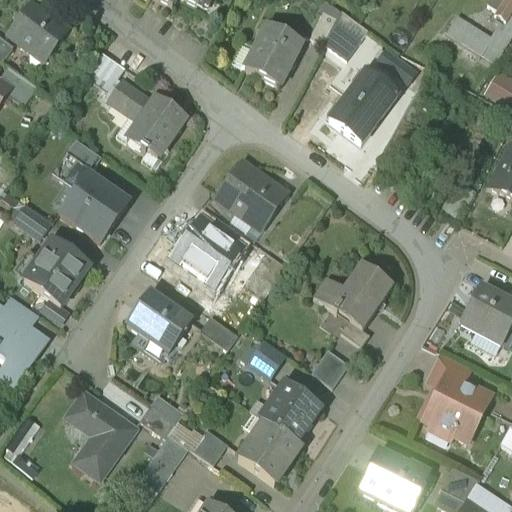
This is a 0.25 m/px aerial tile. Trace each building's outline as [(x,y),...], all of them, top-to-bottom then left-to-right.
[(148,0),(172,12),(177,0),(179,0),(197,9),(202,1),(209,5),(211,0),(148,0)] [(499,0),(493,0),(487,11),(497,18),(506,4),(499,0)] [(511,18),(511,7),(506,4),(497,18),(494,23),(505,30),(511,18)] [(57,29),(31,9),(8,40),(30,56),(33,52),(48,63),(69,35),(58,26),(57,29)] [(323,18),(309,44),(323,52),(337,25),(323,18)] [(476,34),(456,22),(445,39),(479,60),(490,43),(475,34),(476,34)] [(301,49),(267,32),(244,76),(278,93),(301,49)] [(490,43),(479,60),(495,70),(511,43),(496,33),(490,43)] [(13,53),(0,42),(0,67),(1,68),(13,53)] [(101,58),(84,83),(107,100),(125,75),(101,58)] [(37,94),(8,73),(0,83),(0,88),(10,95),(6,101),(24,113),(37,94)] [(365,78),(329,127),(360,149),(396,101),(365,78)] [(511,110),(511,86),(498,78),(485,100),(509,115),(511,110)] [(0,88),(0,109),(6,101),(10,95),(0,88)] [(152,110),(120,88),(108,106),(139,128),(152,110)] [(185,125),(156,104),(152,110),(139,128),(126,148),(145,161),(147,158),(157,165),(185,125)] [(51,181),(76,198),(87,181),(89,182),(101,164),(75,147),(51,181)] [(511,154),(490,193),(511,204),(511,154)] [(287,201),(241,169),(217,203),(215,205),(236,219),(247,227),(251,221),(265,231),(287,201)] [(76,198),(59,221),(100,249),(128,209),(89,182),(87,181),(76,198)] [(236,219),(215,205),(217,203),(214,201),(204,216),(227,232),(236,219)] [(51,230),(25,212),(14,228),(40,246),(51,230)] [(241,257),(199,228),(172,266),(214,296),(241,257)] [(88,274),(51,248),(24,287),(60,313),(88,274)] [(286,273),(266,259),(252,278),(273,292),(286,273)] [(360,270),(342,296),(326,284),(313,303),(334,318),(334,319),(336,321),(337,320),(348,328),(361,337),(362,336),(392,293),(360,270)] [(511,331),(511,309),(480,293),(459,332),(460,333),(463,329),(501,349),(499,353),(500,354),(511,331)] [(191,328),(149,299),(126,332),(150,349),(153,345),(170,356),(167,360),(168,361),(191,328)] [(46,347),(0,314),(0,361),(8,367),(0,377),(0,384),(14,394),(46,347)] [(238,342),(210,323),(200,338),(227,357),(238,342)] [(361,337),(348,328),(340,338),(361,353),(369,342),(362,336),(361,337)] [(285,362),(265,348),(248,371),(268,386),(285,362)] [(348,372),(327,357),(311,380),(332,395),(348,372)] [(469,380),(437,364),(425,387),(440,394),(447,381),(464,390),(469,380)] [(464,390),(447,381),(440,394),(433,407),(428,409),(421,424),(467,448),(490,403),(464,390)] [(285,390),(260,426),(266,430),(295,450),(320,415),(285,390)] [(135,436),(83,400),(66,425),(91,442),(73,467),(99,486),(135,436)] [(176,431),(150,413),(139,428),(165,446),(168,441),(176,431)] [(266,430),(257,442),(254,441),(237,465),(274,491),(300,453),(295,450),(266,430)] [(511,430),(500,450),(511,457),(511,430)] [(208,437),(193,458),(213,472),(227,451),(208,437)] [(165,446),(137,486),(157,500),(188,455),(168,441),(165,446)] [(408,473),(377,458),(357,497),(378,508),(381,502),(400,511),(415,511),(422,499),(420,498),(429,480),(409,470),(408,473)] [(478,486),(452,473),(440,496),(464,508),(466,505),(478,486)]
